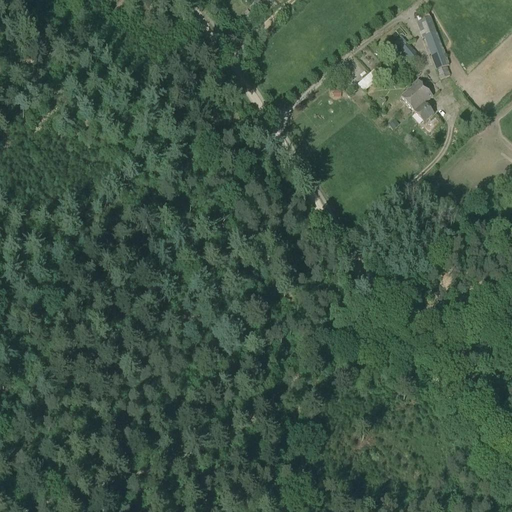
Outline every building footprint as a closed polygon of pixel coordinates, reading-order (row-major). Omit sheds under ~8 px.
[(449,66),(431,18),(416,24),(423,40),(424,39),(440,81),(450,77),(447,67),(449,66)] [(402,52),(408,46),(401,38),(395,44),(402,52)] [(413,66),(420,60),(408,46),(402,52),(401,52),(413,66)] [(364,93),(381,78),(375,70),(357,86),(364,93)] [(422,107),(429,100),(433,97),(418,81),(401,97),(414,112),(421,106),(422,107)] [(421,106),(414,112),(424,123),(434,114),(430,110),(434,106),(429,100),(422,107),(421,106)] [(435,120),(430,125),(434,129),(439,124),(435,120)] [(395,122),(389,127),(393,131),(399,126),(395,122)]
